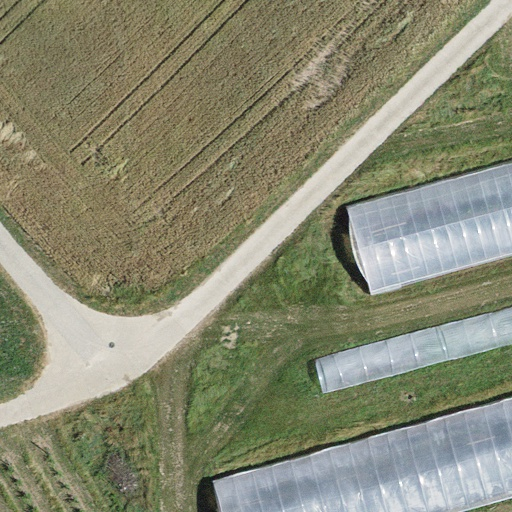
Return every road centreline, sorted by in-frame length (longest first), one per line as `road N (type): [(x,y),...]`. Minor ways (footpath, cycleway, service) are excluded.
road 1 (track): [(0,416),(112,381),(509,0)]
road 2 (track): [(0,250),(112,381)]
